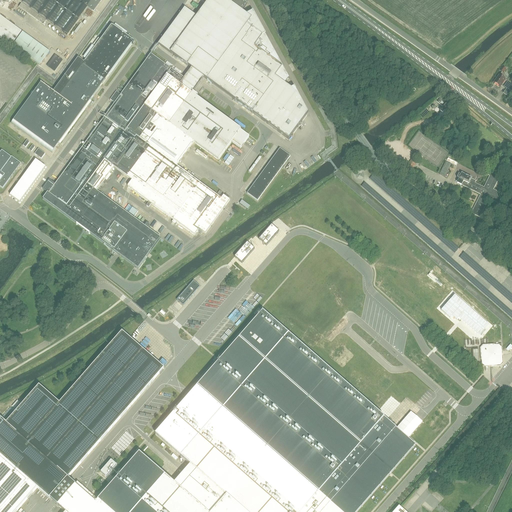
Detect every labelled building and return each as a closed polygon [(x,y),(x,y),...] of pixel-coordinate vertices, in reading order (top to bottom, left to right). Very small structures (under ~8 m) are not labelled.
[(46,22),(67,37),(77,23),(87,8),(94,13),(102,0),(0,0),(4,3),(6,0),(16,0),(22,4),(19,8),(27,14),(43,26),(46,22)] [(241,0),(209,0),(197,17),(185,9),(186,8),(185,7),(157,45),(158,46),(159,45),(289,140),(308,113),(294,88),(291,89),(275,77),(282,67),(279,65),(280,64),(281,65),(282,65),(253,12),(247,15),(242,11),(247,4),(241,0)] [(141,27),(148,17),(144,14),(137,24),(141,27)] [(14,42),(22,31),(0,15),(0,38),(11,46),(14,42)] [(52,152),(56,147),(61,139),(65,133),(66,134),(106,79),(104,78),(105,76),(106,76),(106,77),(107,77),(108,76),(109,76),(134,41),(113,26),(112,26),(111,26),(85,62),(84,63),(78,59),(54,92),(41,83),(41,84),(12,123),(52,152)] [(32,39),(23,32),(13,45),(22,52),(32,39)] [(146,61),(100,124),(55,185),(49,180),(43,189),(48,193),(43,199),(146,274),(154,263),(160,267),(174,248),(148,229),(150,226),(147,224),(145,227),(96,191),(114,167),(132,180),(128,187),(149,202),(146,206),(149,208),(151,204),(173,220),(172,222),(175,225),(177,222),(195,236),(199,229),(205,234),(230,201),(222,195),(220,197),(222,198),(221,199),(176,166),(194,142),(218,160),(232,142),(241,148),(249,136),(240,130),(241,130),(196,97),(197,96),(198,96),(192,92),(193,93),(192,94),(179,85),(184,79),(151,55),(152,55),(151,54),(146,60),(146,61)] [(292,68),(295,67),(290,56),(286,58),(292,68)] [(48,68),(54,72),(62,61),(56,57),(48,68)] [(500,87),(505,80),(499,75),(494,82),(495,83),(494,83),(499,87),(499,86),(500,87)] [(120,94),(116,91),(110,100),(113,102),(120,94)] [(450,107),(450,106),(449,106),(448,106),(440,99),(437,102),(443,107),(440,111),(443,114),(448,108),(449,108),(450,108),(450,107)] [(45,154),(39,149),(35,154),(41,159),(45,154)] [(248,192),(247,193),(257,201),(260,198),(288,159),(288,160),(290,156),(280,149),(279,150),(248,192)] [(0,186),(3,189),(20,164),(21,163),(12,156),(11,157),(2,151),(0,153),(0,186)] [(410,172),(417,162),(412,159),(405,168),(410,172)] [(445,162),(439,174),(444,177),(450,164),(445,162)] [(462,174),(461,175),(458,174),(457,178),(459,179),(457,183),(480,195),(471,213),(475,215),(476,216),(480,218),(489,199),(498,203),(500,201),(503,194),(509,183),(506,181),(506,180),(500,177),(501,176),(497,175),(498,174),(495,172),(492,170),(489,176),(490,176),(484,188),(475,184),(475,183),(470,181),(471,179),(462,174)] [(374,174),(369,180),(454,255),(459,249),(374,174)] [(511,320),(511,313),(365,184),(361,188),(511,320)] [(239,204),(240,204),(245,208),(246,209),(248,210),(250,207),(242,201),(239,204)] [(129,211),(136,216),(139,211),(132,206),(129,211)] [(259,239),(263,243),(265,244),(266,246),(279,231),(272,225),(259,239)] [(234,257),(242,264),(255,249),(253,248),(252,247),(247,243),(247,242),(234,257)] [(511,296),(463,254),(459,259),(511,305),(511,296)] [(194,281),(177,300),(183,305),(200,287),(194,281)] [(450,318),(452,316),(457,320),(458,318),(478,336),(488,325),(454,295),(441,310),(450,318)] [(408,332),(371,301),(364,310),(401,340),(408,332)] [(259,311),(172,414),(155,434),(190,465),(174,483),(139,452),(98,500),(78,482),(75,484),(74,485),(75,485),(68,493),(68,492),(67,493),(68,493),(65,496),(64,496),(64,497),(58,504),(57,505),(65,511),(356,511),(370,497),(417,445),(259,311)] [(50,499),(57,505),(58,504),(64,497),(64,496),(65,496),(68,493),(67,493),(68,492),(68,493),(75,485),(74,485),(75,484),(68,478),(164,369),(122,332),(60,404),(39,386),(6,423),(0,417),(0,455),(24,477),(37,488),(50,499)] [(501,363),(502,362),(501,352),(502,351),(502,347),(499,347),(499,345),(495,345),(495,346),(484,346),(482,349),(482,360),(482,367),(488,366),(489,366),(500,365),(500,364),(500,363),(501,363)] [(24,477),(0,455),(0,511),(16,511),(37,488),(24,477)] [(109,475),(110,474),(117,466),(111,460),(101,472),(105,476),(107,477),(107,478),(109,475)]
